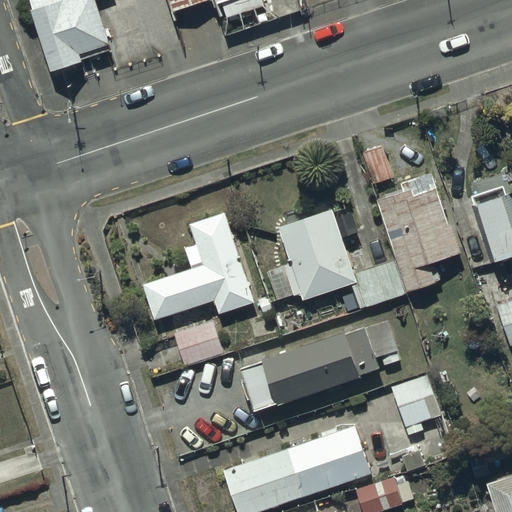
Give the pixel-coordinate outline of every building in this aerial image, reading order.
[(94,0),(64,0),(33,11),(52,72),(81,62),(79,54),(108,44),(94,0)] [(165,0),(169,13),(208,0),(165,0)] [(260,0),(213,0),(224,33),(267,20),(260,0)] [(381,147),(358,156),(368,185),(392,176),(381,147)] [(437,184),(374,204),(405,297),(436,286),(430,269),(462,259),(437,184)] [(511,204),(510,197),(478,208),(497,265),(511,259),(511,204)] [(329,214),(275,232),(299,304),(353,286),(329,214)] [(252,306),(221,220),(185,233),(194,256),(135,277),(154,327),(211,306),(216,319),(252,306)] [(511,349),(511,304),(498,309),(511,350),(511,349)] [(213,319),(171,333),(183,367),(224,353),(213,319)] [(342,331),(235,368),(251,414),(355,379),(353,375),(403,358),(390,319),(362,329),(362,327),(343,334),(342,331)] [(425,372),(387,387),(406,436),(422,430),(419,422),(441,413),(425,372)] [(350,425),(219,472),(234,511),(248,511),(366,471),(350,425)] [(511,511),(511,472),(481,483),(489,511),(511,511)]
